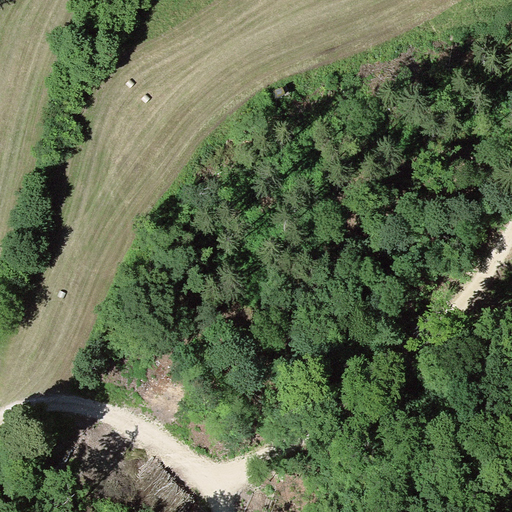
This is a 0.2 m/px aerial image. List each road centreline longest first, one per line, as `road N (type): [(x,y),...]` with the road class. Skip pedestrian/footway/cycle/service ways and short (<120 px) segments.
road 1 (track): [(212,477),(343,411),(427,341),(511,225)]
road 2 (track): [(212,477),(190,454),(103,411),(54,398),(0,418)]
